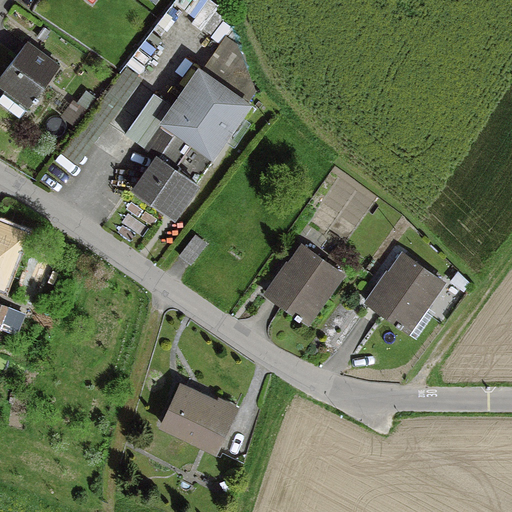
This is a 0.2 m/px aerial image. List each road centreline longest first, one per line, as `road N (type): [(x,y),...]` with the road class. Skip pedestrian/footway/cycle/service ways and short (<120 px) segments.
road 1 (residential): [(511,401),(393,403),(305,383),(0,191)]
road 2 (track): [(167,296),(144,356),(107,511)]
